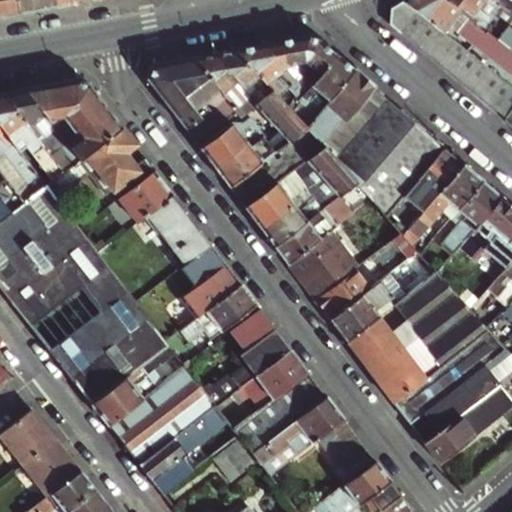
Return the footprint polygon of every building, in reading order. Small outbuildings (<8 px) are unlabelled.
[(0,0),(0,15),(16,12),(13,0),(0,0)] [(56,5),(55,0),(13,0),(16,12),(56,5)] [(405,0),(402,2),(444,35),(450,27),(453,30),(511,75),(511,51),(447,0),(405,0)] [(511,11),(508,9),(497,0),(447,0),(511,51),(511,27),(509,25),(511,20),(511,11)] [(511,0),(497,0),(508,9),(511,3),(511,0)] [(511,88),(444,35),(402,2),(392,8),(390,24),(511,126),(511,88)] [(307,36),(264,44),(306,90),(337,55),(318,39),(307,36)] [(299,99),(306,90),(264,44),(234,50),(274,94),(289,110),(294,104),(290,100),(295,95),(299,99)] [(274,94),(234,50),(214,54),(257,107),(274,94)] [(257,107),(214,54),(194,58),(220,90),(226,97),(238,113),(242,118),(257,107)] [(337,55),(306,90),(299,99),(295,95),(290,100),(294,104),(289,110),(304,127),(354,70),(337,55)] [(205,102),(220,90),(194,58),(155,65),(148,80),(197,144),(222,125),(211,111),(212,110),(211,109),(205,102)] [(354,70),(304,127),(305,128),(322,147),(331,157),(384,95),(354,70)] [(76,79),(26,89),(80,159),(87,154),(123,128),(90,85),(76,79)] [(26,89),(3,93),(45,148),(56,139),(75,163),(79,161),(80,159),(26,89)] [(226,97),(220,90),(205,102),(211,109),(218,103),(226,97)] [(0,93),(0,125),(13,143),(19,139),(52,180),(59,175),(56,171),(61,168),(45,148),(3,93),(0,93)] [(272,123),(289,110),(274,94),(257,107),(272,123)] [(384,95),(331,157),(355,184),(371,202),(385,217),(410,188),(416,180),(445,147),(384,95)] [(226,97),(218,103),(230,119),(238,113),(226,97)] [(275,151),(288,141),(305,128),(304,127),(289,110),(272,123),(281,133),(269,144),(275,151)] [(215,168),(260,133),(257,129),(248,118),(243,122),(233,123),(200,148),(215,168)] [(0,168),(5,174),(25,158),(13,143),(0,125),(0,168)] [(135,144),(123,128),(87,154),(94,163),(113,188),(121,198),(156,171),(146,158),(135,166),(124,152),(135,144)] [(244,206),(277,181),(306,159),(322,147),(305,128),(288,141),(275,151),(262,161),(229,186),(244,206)] [(269,144),(260,133),(215,168),(229,186),(262,161),(275,151),(269,144)] [(322,147),(306,159),(334,193),(324,201),(327,205),(355,184),(331,157),(322,147)] [(445,147),(416,180),(426,189),(420,197),(394,227),(400,234),(402,236),(464,164),(445,147)] [(79,161),(85,170),(105,195),(113,188),(94,163),(87,154),(80,159),(79,161)] [(0,177),(0,221),(45,185),(25,158),(5,174),(0,177)] [(75,163),(59,175),(52,180),(45,185),(53,195),(85,170),(79,161),(75,163)] [(464,164),(402,236),(416,252),(419,254),(425,247),(416,240),(443,209),(451,217),(483,180),(464,164)] [(137,223),(145,217),(174,195),(156,171),(121,198),(119,199),(137,223)] [(416,180),(410,188),(420,197),(426,189),(416,180)] [(483,180),(451,217),(450,218),(458,225),(442,243),(448,248),(444,253),(449,258),(475,227),(502,196),(483,180)] [(249,212),(282,187),(277,181),(244,206),(249,212)] [(314,188),(318,193),(322,190),(315,181),(311,184),(314,188)] [(311,184),(310,184),(302,190),(305,195),(314,188),(311,184)] [(45,185),(0,221),(0,264),(66,212),(53,195),(45,185)] [(261,229),(294,203),(291,199),(282,187),(249,212),(261,229)] [(318,193),(314,188),(305,195),(302,198),(306,203),(318,193)] [(302,190),(291,199),(294,203),(302,198),(305,195),(302,190)] [(161,233),(186,264),(190,261),(212,245),(174,195),(145,217),(159,234),(161,233)] [(511,205),(502,196),(475,227),(490,241),(483,249),(506,268),(511,261),(511,205)] [(294,203),(298,208),(306,203),(302,198),(294,203)] [(298,208),(294,203),(261,229),(274,245),(307,220),(298,208)] [(323,208),(307,220),(274,245),(288,264),(332,231),(337,227),(323,208)] [(66,212),(0,264),(0,286),(10,299),(86,238),(79,229),(66,212)] [(315,299),(355,269),(359,266),(332,231),(288,264),(289,265),(315,299)] [(98,253),(86,238),(10,299),(51,351),(127,290),(98,253)] [(205,281),(227,265),(212,245),(190,261),(205,281)] [(449,258),(444,253),(438,259),(425,247),(419,254),(435,273),(436,273),(449,258)] [(196,288),(205,281),(190,261),(186,264),(181,268),(196,288)] [(511,261),(506,268),(489,288),(508,304),(511,299),(511,261)] [(242,285),(227,265),(205,281),(196,288),(184,297),(193,309),(195,308),(201,316),(242,285)] [(379,316),(394,304),(417,287),(409,275),(407,277),(399,266),(370,288),(330,319),(347,340),(379,316)] [(315,299),(330,319),(370,288),(355,269),(315,299)] [(394,402),(442,366),(488,331),(486,330),(469,311),(436,273),(435,273),(417,287),(394,304),(406,320),(390,332),(379,316),(347,340),(394,402)] [(242,285),(201,316),(182,331),(190,342),(205,331),(209,336),(219,328),(222,331),(257,305),(242,285)] [(136,301),(127,290),(51,351),(71,377),(147,316),(136,301)] [(204,385),(201,387),(216,406),(290,349),(259,308),(236,326),(251,346),(239,355),(248,366),(241,367),(212,390),(210,388),(208,390),(204,385)] [(151,321),(147,316),(71,377),(92,404),(167,343),(151,321)] [(173,338),(157,317),(151,321),(167,343),(173,338)] [(488,331),(442,366),(394,402),(410,423),(489,362),(505,350),(503,349),(488,331)] [(173,338),(167,343),(171,347),(176,343),(173,338)] [(109,425),(159,387),(149,373),(175,353),(171,347),(167,343),(92,404),(109,425)] [(308,372),(290,349),(216,406),(227,420),(233,429),(244,421),(233,407),(262,385),(273,399),(308,372)] [(197,367),(192,360),(185,366),(190,372),(197,367)] [(440,463),(511,407),(511,392),(489,362),(410,423),(440,463)] [(190,372),(185,366),(176,373),(159,387),(109,425),(140,464),(216,406),(201,387),(199,389),(187,374),(190,372)] [(308,372),(273,399),(244,421),(233,429),(238,434),(252,453),(326,396),(308,372)] [(296,453),(317,438),(337,464),(363,445),(326,396),(252,453),(261,464),(262,466),(290,445),(296,453)] [(227,420),(216,406),(140,464),(163,493),(194,468),(184,455),(187,453),(186,452),(227,420)] [(0,433),(0,435),(23,465),(56,440),(32,409),(0,433)] [(254,462),(235,436),(211,455),(230,480),(254,462)] [(56,440),(23,465),(48,497),(81,471),(56,440)] [(269,474),(296,453),(290,445),(262,466),(269,474)] [(344,484),(375,460),(363,445),(337,464),(332,468),(344,484)] [(379,508),(381,511),(402,497),(375,460),(344,484),(306,511),(326,511),(331,509),(333,511),(350,511),(367,499),(375,510),(379,508)] [(67,511),(95,490),(81,471),(48,497),(28,511),(67,511)] [(103,511),(109,507),(95,490),(67,511),(103,511)] [(412,511),(412,510),(402,497),(381,511),(412,511)]
